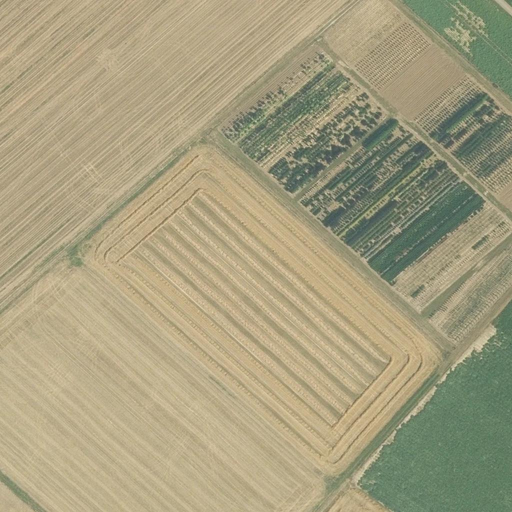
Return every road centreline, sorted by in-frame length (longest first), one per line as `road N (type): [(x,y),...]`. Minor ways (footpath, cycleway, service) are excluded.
road 1 (track): [(324,40),(0,320)]
road 2 (track): [(330,511),(511,308)]
road 3 (track): [(511,213),(324,40)]
